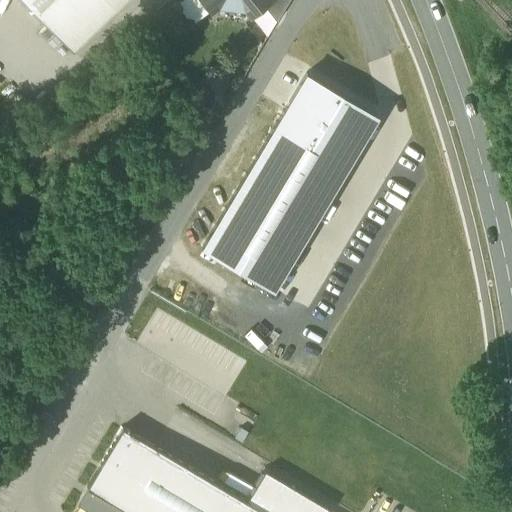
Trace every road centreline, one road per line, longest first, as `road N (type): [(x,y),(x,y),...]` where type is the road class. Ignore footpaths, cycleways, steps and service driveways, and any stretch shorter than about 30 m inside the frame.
road 1 (residential): [(302,0),(91,376)]
road 2 (secondary): [(424,0),(463,103),(511,306)]
